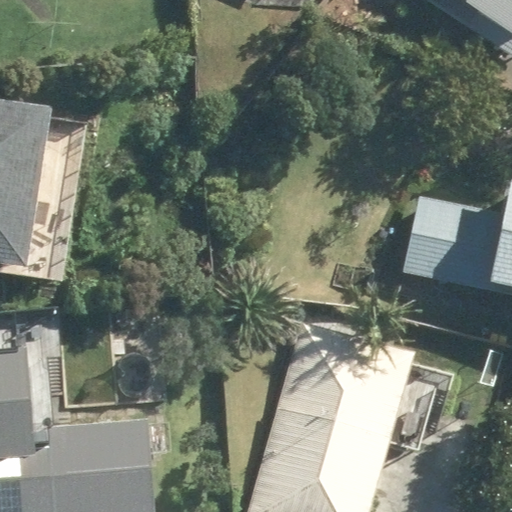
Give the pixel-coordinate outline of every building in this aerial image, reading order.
[(511,0),(414,0),(471,33),(475,24),(511,45),(511,0)] [(0,274),(68,283),(88,119),(0,107),(0,274)] [(414,198),(399,276),(511,298),(511,183),(501,182),(495,214),(414,198)] [(162,322),(116,324),(119,401),(166,399),(162,322)] [(411,457),(437,361),(296,323),(245,511),(366,511),(384,449),(411,457)] [(0,511),(151,511),(145,421),(56,427),(49,332),(18,335),(19,353),(0,354),(0,511)]
